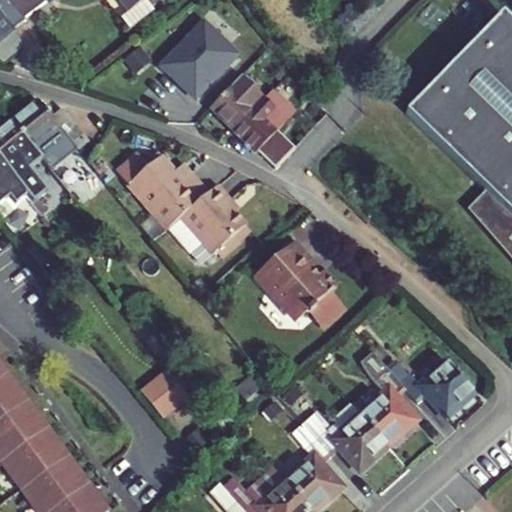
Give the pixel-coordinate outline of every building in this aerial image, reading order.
[(45,4),(41,0),(1,0),(0,1),(0,17),(13,34),(25,24),(24,21),(45,4)] [(115,0),(127,15),(146,0),(115,0)] [(13,34),(0,17),(0,48),(15,36),(13,34)] [(511,19),(417,116),(497,194),(480,212),(511,248),(511,19)] [(15,36),(0,48),(0,65),(3,69),(20,54),(20,42),(15,36)] [(165,71),(209,114),(241,80),(259,61),(246,48),(232,62),(221,60),(216,63),(198,45),(190,53),(186,50),(165,71)] [(241,80),(209,114),(232,136),(264,102),(241,80)] [(232,136),(254,158),(290,121),(268,98),(264,102),(232,136)] [(38,103),(12,125),(41,162),(60,146),(69,157),(76,151),(50,118),(38,103)] [(60,111),(50,118),(76,151),(79,155),(89,147),(60,111)] [(12,125),(0,134),(0,164),(14,183),(26,197),(32,206),(45,195),(27,173),(41,162),(12,125)] [(179,186),(170,176),(159,163),(148,171),(137,158),(116,175),(152,218),(165,233),(166,234),(206,200),(187,178),(184,182),(179,186)] [(14,183),(0,164),(0,218),(3,222),(18,210),(15,206),(26,197),(14,183)] [(179,186),(184,182),(175,172),(170,176),(179,186)] [(215,192),(206,200),(166,234),(187,259),(199,249),(210,261),(243,233),(231,220),(223,210),(228,206),(215,192)] [(223,210),(231,220),(236,216),(228,206),(223,210)] [(139,229),(151,245),(165,233),(152,218),(139,229)] [(247,237),(243,233),(210,261),(213,266),(247,237)] [(296,247),(293,249),(313,272),(316,270),(296,247)] [(273,297),(269,300),(288,322),(299,323),(305,318),(319,336),(343,315),(329,299),(335,294),(322,279),(316,284),(309,276),(313,272),(293,249),(258,279),(273,297)] [(254,283),(269,300),(273,297),(258,279),(254,283)] [(345,318),(343,315),(319,336),(322,338),(345,318)] [(399,400),(407,393),(391,375),(374,356),(367,363),(372,383),(380,392),(383,389),(388,393),(362,417),(389,448),(418,422),(399,400)] [(0,460),(37,511),(110,511),(0,360),(0,460)] [(407,393),(417,403),(426,395),(448,419),(477,393),(450,364),(425,387),(404,363),(391,375),(407,393)] [(161,366),(157,369),(178,395),(182,392),(161,366)] [(157,369),(135,387),(155,413),(178,395),(157,369)] [(364,470),(389,448),(362,417),(351,404),(330,423),(317,409),(302,423),(333,458),(344,448),(364,470)] [(324,467),(333,458),(302,423),(293,430),(306,444),(304,446),(315,458),(288,482),(315,511),(318,511),(344,489),(324,467)] [(315,511),(288,482),(274,465),(247,489),(238,479),(227,489),(242,505),(247,511),(315,511)]
